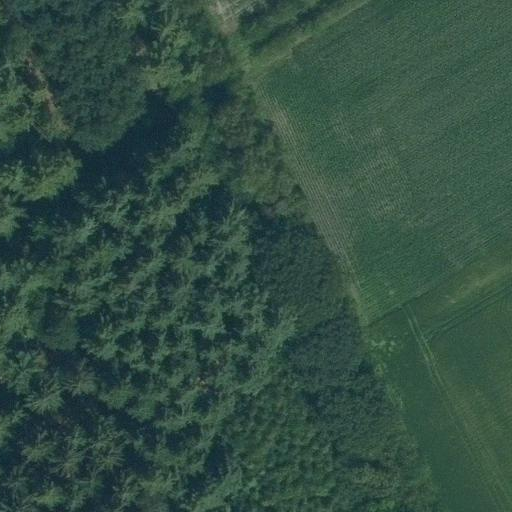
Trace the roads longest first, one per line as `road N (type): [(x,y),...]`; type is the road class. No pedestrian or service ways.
road 1 (track): [(146,511),(0,208)]
road 2 (track): [(0,204),(217,40)]
